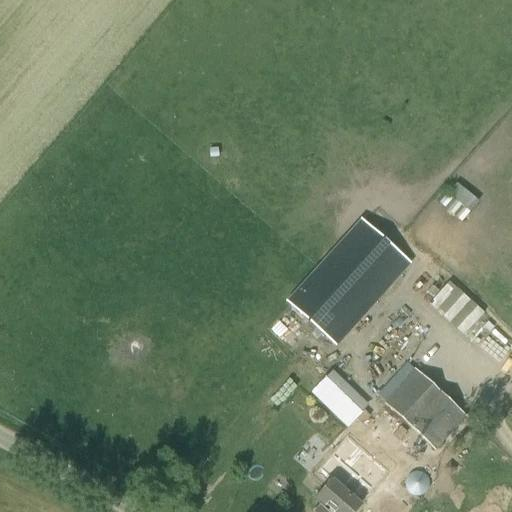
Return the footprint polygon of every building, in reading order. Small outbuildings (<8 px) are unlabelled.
[(453,182),(436,202),(458,221),(475,201),(453,182)] [(405,260),(365,222),(290,301),(326,335),(361,297),(366,301),(405,260)] [(461,335),(481,313),(445,280),(424,302),(461,335)] [(343,426),(365,403),(328,368),(306,391),(343,426)] [(435,452),(466,419),(414,370),(385,402),(435,452)] [(354,511),(362,504),(360,502),(387,471),(347,436),(314,474),(316,475),(312,479),(323,488),(315,497),(331,511),(354,511)]
